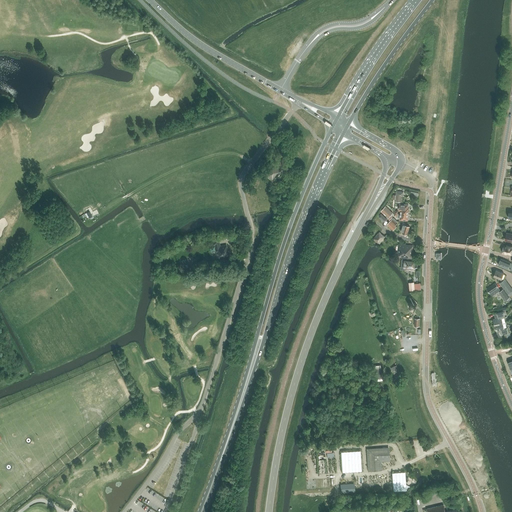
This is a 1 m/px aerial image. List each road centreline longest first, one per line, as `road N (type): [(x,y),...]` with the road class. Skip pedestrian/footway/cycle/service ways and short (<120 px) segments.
road 1 (secondary): [(269,511),(309,338),(396,160)]
road 2 (primary): [(333,125),(283,245),(235,418)]
road 3 (primary): [(235,418),(310,204),(344,132)]
road 4 (residential): [(482,511),(428,396),(429,243)]
road 5 (track): [(259,152),(236,156),(225,194),(171,205),(31,275)]
road 6 (tertiary): [(511,405),(480,307),(485,249)]
road 7 (tertiary): [(280,90),(209,51),(149,0)]
road 8 (unclassified): [(280,90),(318,34),(368,21),(391,0)]
road 9 (primary): [(348,124),(432,0)]
road 10 (tertiary): [(485,249),(511,108)]
road 11 (primary): [(416,0),(337,117)]
